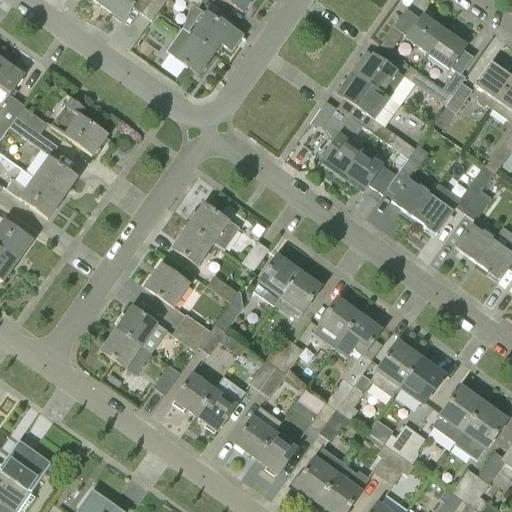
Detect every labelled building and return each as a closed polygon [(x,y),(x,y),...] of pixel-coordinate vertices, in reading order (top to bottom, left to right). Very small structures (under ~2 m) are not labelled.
[(103,0),(99,6),(123,22),(121,24),(122,25),(133,9),(141,15),(152,0),(103,0)] [(153,24),(169,1),(168,0),(152,0),(141,15),(153,24)] [(204,0),(181,0),(197,11),(204,0)] [(223,0),(242,14),(251,0),(223,0)] [(207,15),(206,17),(191,37),(191,38),(214,54),(219,46),(230,54),(241,41),(244,43),(245,42),(207,15)] [(427,57),(443,33),(422,18),(405,41),(427,57)] [(389,54),(403,35),(392,29),(379,47),(389,54)] [(198,77),(214,54),(191,38),(191,37),(182,31),(166,53),(198,77)] [(448,72),(464,48),(443,33),(427,57),(448,72)] [(393,105),(398,97),(393,93),(402,80),(372,57),(357,79),(388,101),(393,105)] [(0,141),(8,130),(15,120),(23,110),(24,108),(9,98),(23,78),(3,63),(0,68),(0,141)] [(491,112),(511,82),(511,81),(489,65),(475,85),(474,85),(472,88),(481,94),(476,101),(477,106),(483,110),(484,108),(491,112)] [(445,109),(451,99),(442,92),(409,68),(402,78),(445,109)] [(451,99),(461,85),(465,79),(455,73),(442,92),(451,99)] [(373,122),(388,101),(357,79),(342,100),(359,112),(359,113),(371,121),(373,122)] [(511,82),(491,112),(506,122),(511,115),(511,82)] [(455,116),(457,113),(472,92),(461,85),(451,99),(445,109),(455,116)] [(84,113),(85,111),(69,100),(60,113),(61,113),(52,128),(63,136),(62,138),(90,158),(106,137),(80,118),(83,112),(84,113)] [(39,137),(47,126),(23,110),(15,120),(39,137)] [(365,147),(364,146),(360,151),(351,144),(362,129),(335,110),(322,128),(337,139),(321,160),(326,164),(328,165),(327,168),(341,179),(365,147)] [(32,147),(39,137),(15,120),(8,130),(32,147)] [(365,131),(408,160),(414,151),(373,122),(371,121),(365,131)] [(483,167),(483,168),(494,175),(495,176),(510,154),(511,155),(511,152),(511,128),(485,168),(483,167)] [(364,191),(367,187),(380,197),(395,176),(386,170),(381,167),(373,161),(377,155),(365,147),(341,179),(356,190),(358,187),(360,188),(364,191)] [(411,179),(427,156),(417,148),(414,151),(408,160),(400,171),(411,179)] [(76,180),(77,179),(48,158),(32,180),(60,200),(75,179),(76,180)] [(464,217),(480,193),(494,175),(483,168),(459,202),(438,187),(413,221),(423,228),(422,229),(425,230),(426,230),(435,237),(455,210),(464,217)] [(60,200),(32,180),(24,191),(13,183),(6,192),(46,222),(47,221),(46,220),(60,200)] [(418,190),(407,181),(390,204),(413,221),(438,187),(438,186),(429,198),(427,196),(428,194),(419,188),(418,190)] [(474,224),(491,201),(480,193),(464,217),(474,224)] [(215,216),(202,207),(188,228),(223,252),(238,231),(215,215),(215,216)] [(2,222),(0,220),(0,251),(16,263),(31,242),(32,243),(32,242),(3,221),(2,222)] [(481,234),(470,227),(453,250),(477,267),(503,231),(502,230),(493,243),(491,242),(492,240),(482,233),(481,234)] [(223,252),(188,228),(172,250),(198,268),(213,247),(222,253),(223,252)] [(511,237),(503,231),(477,267),(486,274),(486,275),(488,276),(489,276),(499,283),(511,264),(511,237)] [(252,274),(268,252),(256,244),(241,266),(252,274)] [(0,283),(2,285),(3,284),(2,283),(16,263),(0,251),(0,283)] [(278,301),(298,274),(276,259),(257,285),(251,293),(273,309),(278,301)] [(174,309),(189,287),(160,267),(145,289),(174,309)] [(301,317),(320,290),(298,274),(278,301),(300,316),(301,317)] [(230,306),(232,303),(237,295),(213,279),(206,289),(230,306)] [(339,344),(359,318),(336,301),(317,328),(311,337),(333,352),(338,344),(339,344)] [(226,334),(242,310),(232,303),(230,306),(215,326),(226,334)] [(141,349),(156,327),(131,309),(116,331),(141,349)] [(202,345),(209,334),(185,318),(177,328),(202,345)] [(359,318),(339,344),(338,344),(333,352),(346,361),(350,356),(356,361),(360,355),(363,357),(380,333),(359,318)] [(244,350),(224,336),(226,334),(215,326),(209,334),(202,345),(198,350),(209,358),(218,344),(238,359),(244,350)] [(195,355),(198,350),(202,345),(177,328),(170,338),(195,355)] [(125,371),(141,349),(116,331),(100,353),(125,371)] [(275,370),(292,346),(282,338),(264,363),(275,370)] [(399,392),(420,362),(396,344),(368,384),(392,400),(398,392),(399,392)] [(285,378),(302,353),(292,346),(275,370),(285,378)] [(421,408),(443,378),(420,362),(399,392),(421,408)] [(258,393),(275,370),(264,363),(248,386),(258,393)] [(164,398),(181,373),(170,365),(153,389),(164,398)] [(300,389),(285,378),(275,370),(258,393),(269,401),(282,382),(298,393),(300,389)] [(195,418),(214,391),(193,375),(173,402),(195,418)] [(335,413),(352,389),(342,381),(325,405),(335,413)] [(225,382),(218,391),(237,406),(244,397),(225,382)] [(350,423),(357,413),(353,410),(363,396),(352,389),(335,413),(350,423)] [(461,437),(483,406),(459,389),(431,429),(454,446),(461,437)] [(217,433),(236,407),(214,391),(195,418),(217,433)] [(319,436),(335,413),(325,405),(308,429),(319,436)] [(476,466),(484,453),(506,423),(483,406),(461,437),(476,448),(468,460),(476,466)] [(256,461),(275,434),(274,434),(280,425),(259,410),(233,445),(256,461)] [(343,433),(350,423),(335,413),(319,436),(329,443),(338,430),(343,433)] [(398,457),(414,435),(404,428),(395,441),(391,437),(383,447),(398,457)] [(277,477),(296,450),(275,434),(256,461),(277,477)] [(413,468),(422,457),(417,453),(425,442),(414,435),(398,457),(413,468)] [(12,511),(19,511),(50,467),(17,444),(0,468),(0,505),(6,510),(8,509),(12,511)] [(381,480),(398,457),(383,447),(376,457),(381,460),(371,474),(381,480)] [(511,472),(511,448),(500,465),(511,472)] [(317,506),(344,468),(321,451),(293,488),(317,506)] [(406,479),(413,468),(398,457),(381,480),(392,489),(401,476),(406,479)] [(356,476),(344,468),(317,506),(326,511),(346,511),(369,481),(358,474),(356,476)] [(461,503),(477,479),(467,472),(451,496),(461,503)] [(473,511),(477,511),(483,504),(478,500),(488,487),(477,479),(461,503),(473,511)] [(120,511),(92,492),(77,511),(120,511)] [(453,511),(461,503),(451,496),(446,492),(439,502),(443,505),(438,511),(453,511)] [(473,511),(461,503),(453,511),(473,511)]
